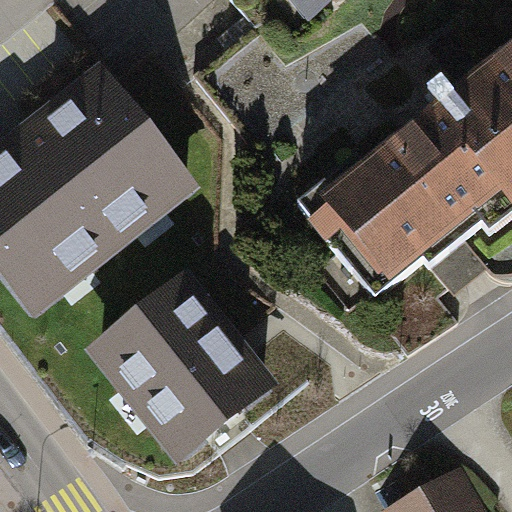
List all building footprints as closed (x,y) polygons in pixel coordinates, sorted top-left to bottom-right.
[(475,64),(451,33),(431,49),(456,80),(475,64)] [(357,160),(298,208),(375,302),(423,264),(429,271),(510,206),(511,208),(511,51),(454,98),(441,83),(425,96),(437,111),(365,169),(357,160)] [(106,81),(0,165),(0,268),(31,307),(57,287),(47,275),(77,251),(87,263),(131,228),(121,216),(151,192),(161,204),(188,183),(106,81)] [(168,214),(161,204),(151,192),(121,216),(131,228),(138,237),(168,214)] [(77,251),(47,275),(57,287),(64,296),(94,272),(87,263),(77,251)] [(264,393),(180,288),(101,351),(128,384),(141,374),(170,410),(157,420),(185,455),(264,393)] [(170,410),(141,374),(128,384),(119,393),(146,428),(157,420),(170,410)] [(478,511),(457,475),(391,511),(478,511)]
